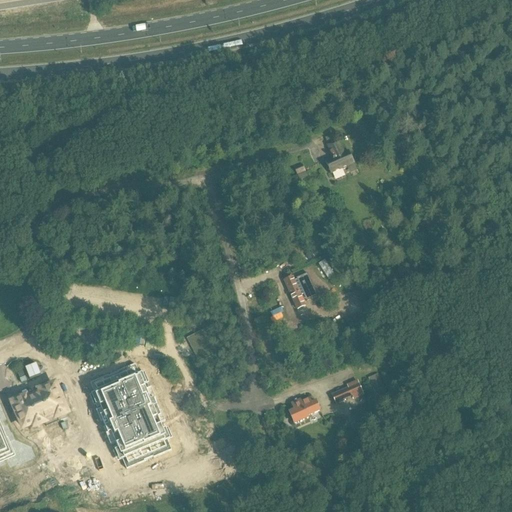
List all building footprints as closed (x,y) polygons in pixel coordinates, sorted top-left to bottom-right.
[(338,141),(328,146),(333,159),(326,162),(331,174),(348,166),(348,168),(355,165),(349,152),(344,154),(338,141)] [(306,172),(303,165),(294,169),(297,176),(306,172)] [(285,281),(297,309),(306,305),(294,277),(285,281)] [(205,329),(187,339),(200,362),(218,351),(205,329)] [(109,376),(90,384),(97,400),(94,401),(97,409),(100,407),(104,416),(101,418),(105,428),(104,428),(109,440),(113,438),(117,447),(114,448),(117,456),(120,454),(127,470),(145,462),(145,461),(149,459),(154,457),(154,459),(172,451),(166,435),(169,434),(165,426),(162,428),(159,419),(162,417),(157,407),(158,407),(154,395),(152,396),(149,397),(146,388),(149,387),(146,379),(142,381),(136,365),(118,373),(118,374),(109,378),(109,376)] [(378,375),(369,378),(376,395),(385,392),(378,375)] [(364,396),(358,381),(348,386),(349,389),(333,395),(337,404),(353,397),(354,400),(364,396)] [(27,397),(14,403),(24,428),(33,424),(34,427),(57,417),(61,416),(67,413),(66,411),(66,409),(65,405),(63,404),(59,394),(59,392),(58,389),(56,388),(55,385),(41,391),(43,394),(38,396),(35,397),(32,398),(33,399),(28,400),(27,397)] [(309,419),(308,417),(321,412),(317,402),(312,404),(310,399),(302,402),(301,400),(292,404),(295,411),(290,413),(295,425),(309,419)] [(353,432),(359,429),(353,417),(347,420),(353,432)] [(0,423),(0,461),(14,456),(0,423)]
